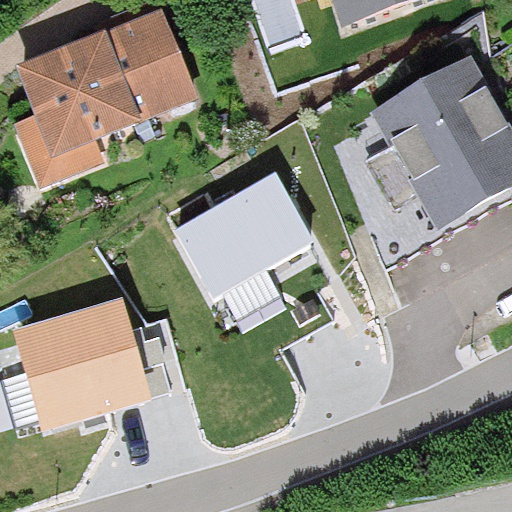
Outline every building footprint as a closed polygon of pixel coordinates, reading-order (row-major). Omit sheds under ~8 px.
[(331,0),(339,24),(413,0),(331,0)] [(197,98),(159,10),(15,72),(32,112),(15,119),(43,182),(105,155),(98,140),(197,98)] [(511,180),(511,131),(472,59),(372,114),(392,151),(372,162),(398,208),(421,195),(436,222),(511,180)] [(277,171),(173,229),(212,298),(223,292),(237,317),(280,292),(268,270),(317,242),(295,204),(277,171)] [(122,299),(13,334),(25,371),(0,379),(0,393),(12,431),(39,422),(44,437),(155,401),(136,343),(122,299)]
